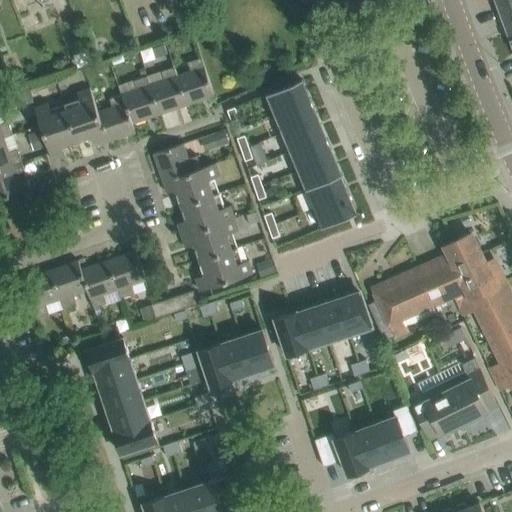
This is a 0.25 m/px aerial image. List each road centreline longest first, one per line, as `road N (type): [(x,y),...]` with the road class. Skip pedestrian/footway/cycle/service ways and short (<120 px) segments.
road 1 (residential): [(380,0),(320,31),(398,213)]
road 2 (residential): [(320,511),(511,444)]
road 3 (residential): [(58,511),(0,339)]
road 4 (unclassified): [(511,160),(451,0)]
